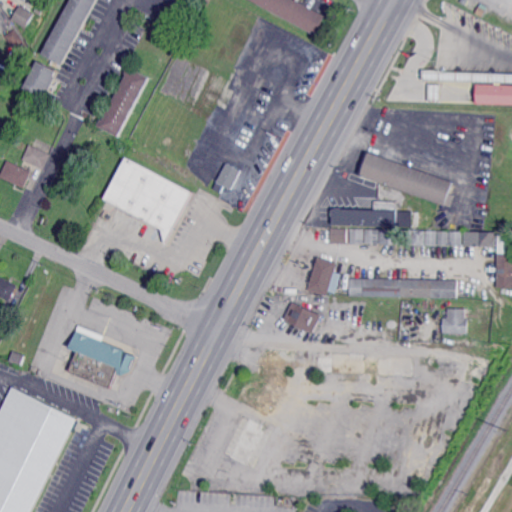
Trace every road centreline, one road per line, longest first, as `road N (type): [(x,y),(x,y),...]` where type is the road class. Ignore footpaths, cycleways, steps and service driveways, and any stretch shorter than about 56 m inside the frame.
road 1 (primary): [(354,77),(127,511)]
road 2 (residential): [(220,329),(0,226)]
